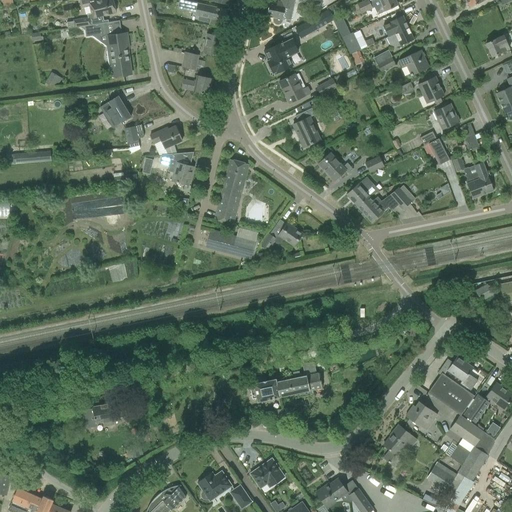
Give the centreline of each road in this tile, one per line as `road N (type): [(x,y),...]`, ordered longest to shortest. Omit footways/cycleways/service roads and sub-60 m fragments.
road 1 (unclassified): [(106,511),(166,456),(215,437),(340,446),(447,326)]
road 2 (unclassified): [(408,297),(388,319),(353,334),(58,396),(19,397)]
road 3 (residential): [(511,175),(429,0)]
road 4 (residential): [(238,127),(216,131),(169,97),(155,72),(140,0)]
road 5 (unclassified): [(365,240),(256,155),(238,127)]
road 6 (unclassified): [(106,511),(38,471),(23,448),(19,397)]
road 7 (residential): [(365,240),(511,208)]
road 8 (residential): [(245,0),(231,65),(238,127)]
